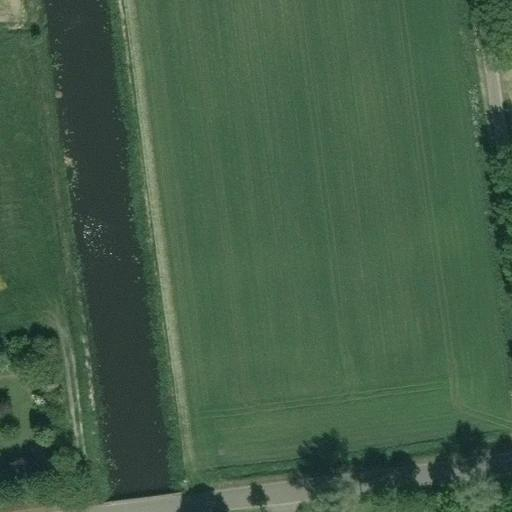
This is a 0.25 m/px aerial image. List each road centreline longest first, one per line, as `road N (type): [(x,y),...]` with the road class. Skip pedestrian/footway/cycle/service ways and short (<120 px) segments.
road 1 (unclassified): [(143,511),(511,465)]
road 2 (residential): [(511,212),(482,0)]
road 3 (track): [(90,511),(68,363)]
